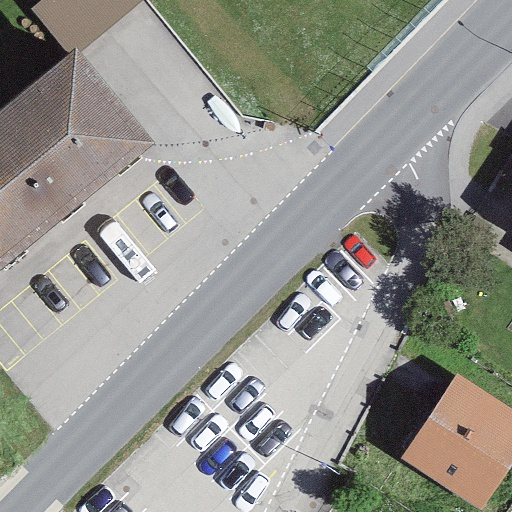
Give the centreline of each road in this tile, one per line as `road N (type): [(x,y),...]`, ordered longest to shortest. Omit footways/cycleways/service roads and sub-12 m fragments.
road 1 (secondary): [(23,511),(389,144)]
road 2 (residential): [(305,511),(411,291),(421,214),(389,144)]
road 3 (secondary): [(389,144),(511,17)]
